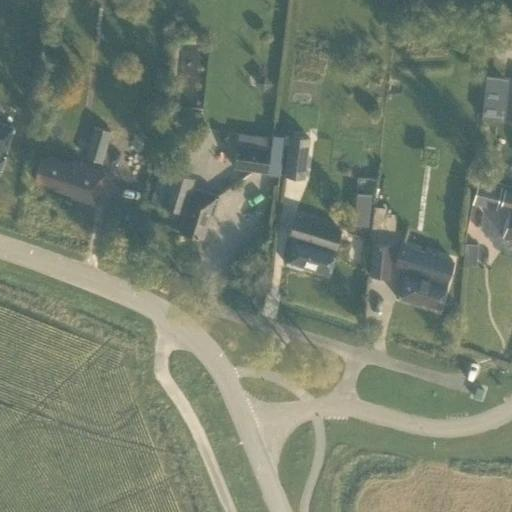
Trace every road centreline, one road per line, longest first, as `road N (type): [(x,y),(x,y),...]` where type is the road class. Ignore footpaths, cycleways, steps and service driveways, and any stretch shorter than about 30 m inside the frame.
road 1 (unclassified): [(248,429),(215,358),(194,333),(132,295),(0,245)]
road 2 (unclassified): [(511,406),(485,420),(433,427),(328,405),(248,429)]
road 3 (track): [(169,315),(165,381),(199,435),(230,511)]
